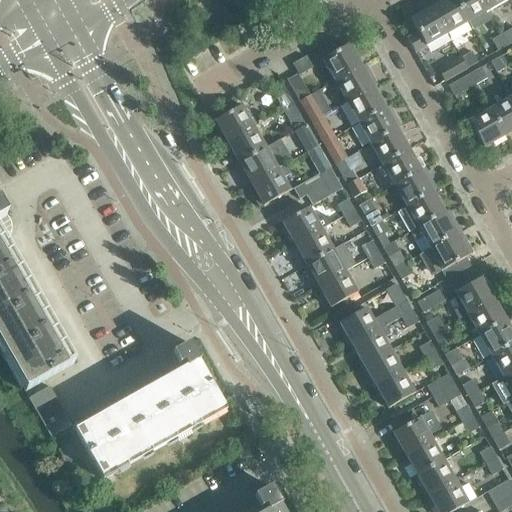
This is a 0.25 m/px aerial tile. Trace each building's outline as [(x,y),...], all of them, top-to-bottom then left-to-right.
[(453,0),(445,0),(431,9),(446,35),(467,23),(453,0)] [(488,11),(481,0),(453,0),(467,23),(488,11)] [(481,0),(488,11),(507,0),(481,0)] [(414,53),(425,47),(446,35),(431,9),(410,21),(417,34),(406,40),(414,53)] [(508,46),(511,42),(511,28),(501,35),(508,46)] [(497,52),(508,46),(501,35),(490,41),(497,52)] [(324,59),(322,61),(333,80),(359,65),(348,46),(338,51),(332,42),(318,50),(324,59)] [(465,69),(477,63),(470,52),(459,59),(465,69)] [(496,73),(507,67),(501,56),(490,63),(496,73)] [(444,82),(465,69),(459,59),(438,71),(444,82)] [(300,60),(291,65),(296,74),(305,69),(300,60)] [(365,75),(359,65),(333,80),(345,102),(371,87),(372,88),(375,86),(368,73),(365,75)] [(475,86),(486,79),(480,68),(468,75),(475,86)] [(297,100),(308,94),(297,75),(286,81),(297,100)] [(453,98),(475,86),(468,75),(447,87),(453,98)] [(282,111),(293,105),(281,84),(270,90),(282,111)] [(384,108),(372,88),(371,87),(345,102),(357,123),(384,108)] [(310,122),(320,116),(308,94),(297,100),(310,122)] [(488,110),(504,137),(511,132),(511,102),(510,98),(488,110)] [(289,122),(299,116),(293,105),(282,111),(289,122)] [(214,122),(226,143),(252,128),(240,107),(214,122)] [(389,117),(384,108),(357,123),(369,144),(395,129),(396,130),(399,128),(392,115),(389,117)] [(483,149),(504,137),(488,110),(467,122),(483,149)] [(322,144),(333,138),(320,116),(310,122),(322,144)] [(238,164),(265,149),(252,128),(226,143),(238,164)] [(369,144),(381,165),(407,150),(396,130),(395,129),(369,144)] [(306,154),(317,147),(311,137),(300,143),(306,154)] [(333,164),(344,158),(333,138),(322,144),(333,164)] [(265,149),(238,164),(234,166),(241,178),(245,176),(250,185),(284,166),(284,167),(292,162),(279,141),(265,149)] [(313,166),(324,159),(317,147),(306,154),(313,166)] [(419,171),(407,150),(381,165),(393,186),(419,171)] [(341,177),(352,170),(344,158),(333,164),(341,177)] [(259,209),(289,192),(281,179),(289,175),(284,167),(284,166),(250,185),(255,193),(251,195),(259,209)] [(299,200),(306,196),(335,179),(329,169),(293,190),(299,200)] [(346,185),(357,179),(352,170),(341,177),(346,185)] [(393,186),(405,207),(431,192),(432,193),(435,191),(428,178),(424,180),(419,171),(393,186)] [(311,206),(320,202),(341,190),(335,179),(306,196),(311,206)] [(352,197),(363,191),(357,179),(346,185),(352,197)] [(444,214),(432,193),(431,192),(405,207),(417,229),(444,214)] [(343,217),(353,211),(347,200),(336,206),(343,217)] [(0,351),(23,392),(72,365),(0,238),(0,220),(5,218),(0,209),(0,351)] [(316,222),(308,209),(281,223),(294,245),(320,230),(331,224),(326,216),(316,222)] [(370,228),(381,221),(374,210),(363,216),(370,228)] [(349,228),(360,222),(353,211),(343,217),(349,228)] [(448,222),(444,214),(417,229),(410,233),(415,241),(422,237),(429,250),(456,235),(455,233),(458,231),(452,220),(448,222)] [(376,239),(387,232),(381,221),(370,228),(376,239)] [(320,230),(294,245),(306,266),(332,251),(320,230)] [(434,275),(443,270),(449,279),(469,267),(464,258),(468,256),(467,255),(471,253),(464,241),(460,243),(456,235),(429,250),(418,256),(422,264),(423,265),(424,266),(425,266),(426,267),(427,267),(428,266),(429,266),(434,275)] [(367,259),(378,253),(371,242),(360,248),(367,259)] [(343,245),(332,251),(306,266),(318,287),(344,272),(355,266),(343,245)] [(394,270),(405,264),(398,252),(387,258),(394,270)] [(373,270),(384,264),(378,253),(367,259),(373,270)] [(400,280),(411,274),(405,264),(394,270),(400,280)] [(330,309),(356,294),(344,272),(318,287),(330,309)] [(465,314),(492,299),(481,279),(454,294),(465,314)] [(443,301),(438,291),(416,304),(422,314),(443,301)] [(478,336),(504,320),(492,299),(465,314),(478,336)] [(400,318),(411,312),(404,301),(394,307),(400,318)] [(351,346),(377,331),(365,309),(338,324),(351,346)] [(406,329),(417,323),(411,312),(400,318),(406,329)] [(431,335),(442,329),(436,318),(425,324),(431,335)] [(490,357),(511,344),(511,333),(504,320),(478,336),(490,357)] [(438,346),(448,340),(442,329),(431,335),(438,346)] [(351,346),(363,367),(389,352),(377,331),(351,346)] [(424,360),(435,354),(428,342),(417,349),(424,360)] [(102,481),(225,411),(197,362),(199,361),(189,343),(170,354),(177,367),(183,363),(186,367),(74,431),(102,481)] [(511,344),(490,357),(502,378),(511,372),(511,344)] [(448,365),(459,359),(454,350),(443,356),(448,365)] [(363,367),(375,388),(401,373),(389,352),(363,367)] [(430,371),(441,365),(435,354),(424,360),(430,371)] [(511,372),(502,378),(511,396),(511,372)] [(413,394),(401,373),(375,388),(387,409),(413,394)] [(432,398),(453,386),(447,375),(426,387),(432,398)] [(467,398),(478,392),(471,380),(461,387),(467,398)] [(437,408),(459,396),(453,386),(432,398),(437,408)] [(35,412),(56,401),(49,387),(28,399),(35,412)] [(473,409),(484,403),(478,392),(467,398),(473,409)] [(43,426),(64,414),(56,401),(35,412),(43,426)] [(460,423),(471,417),(465,406),(454,412),(460,423)] [(491,440),(502,434),(490,413),(479,419),(491,440)] [(50,439),(57,435),(71,427),(64,414),(43,426),(50,439)] [(419,420),(418,419),(392,434),(404,455),(430,440),(427,435),(431,433),(434,430),(435,427),(435,423),(433,419),(430,417),(426,416),(422,417),(419,420)] [(466,434),(477,427),(471,417),(460,423),(466,434)] [(497,451),(508,445),(502,434),(491,440),(497,451)] [(442,462),(430,440),(404,455),(416,477),(442,462)] [(71,443),(57,451),(66,466),(79,458),(71,443)] [(484,465),(495,459),(489,448),(478,454),(484,465)] [(490,476),(501,470),(495,459),(484,465),(490,476)] [(442,462),(416,477),(428,498),(454,483),(442,462)] [(511,491),(511,489),(507,481),(486,493),(492,503),(511,491)] [(452,511),(467,504),(454,483),(428,498),(436,511),(452,511)] [(280,504),(271,487),(251,498),(258,510),(265,507),(267,511),(264,511),(282,511),(279,505),(280,504)] [(511,491),(492,503),(496,511),(500,511),(511,505),(511,491)]
